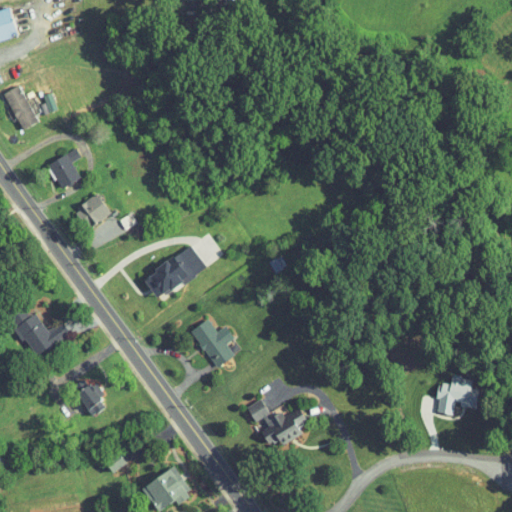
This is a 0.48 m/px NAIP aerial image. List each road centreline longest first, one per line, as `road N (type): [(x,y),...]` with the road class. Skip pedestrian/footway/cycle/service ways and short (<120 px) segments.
road 1 (primary): [(242,511),(0,183)]
road 2 (residential): [(320,511),(381,464),(415,455),(499,474)]
